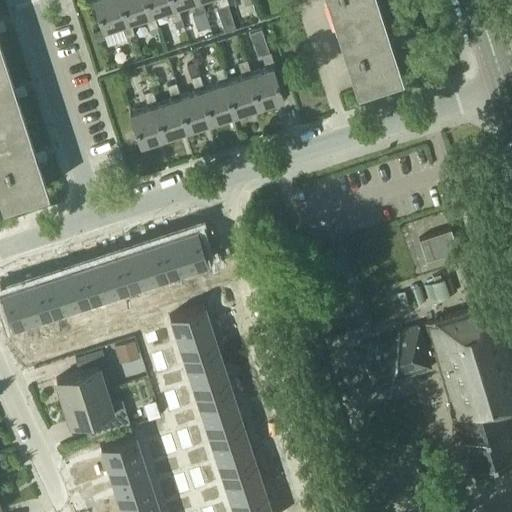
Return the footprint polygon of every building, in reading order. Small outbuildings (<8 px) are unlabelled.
[(127,20),(119,0),(93,0),(102,28),(120,23),(125,37),(134,34),(129,20),(127,20)] [(150,13),(145,0),(119,0),(127,20),(129,20),(144,15),(148,29),(150,28),(157,26),(153,12),(150,13)] [(173,5),(171,0),(145,0),(150,13),(153,12),(168,7),(172,21),(181,18),(177,4),(173,5)] [(171,0),(173,5),(177,4),(188,0),(191,0),(196,13),(205,10),(201,0),(171,0)] [(218,0),(220,6),(217,7),(224,30),(236,26),(228,0),(218,0)] [(380,8),(377,0),(327,0),(334,23),(380,8)] [(334,23),(355,88),(401,73),(380,8),(334,23)] [(197,29),(209,25),(205,10),(196,13),(192,14),(197,29)] [(150,28),(152,36),(160,34),(157,26),(150,28)] [(265,67),(251,71),(247,72),(258,105),(282,97),(272,66),(274,65),(262,27),(249,31),(257,55),(261,54),(265,67)] [(102,28),(92,31),(95,40),(105,37),(102,28)] [(4,58),(0,58),(0,130),(25,122),(16,95),(21,93),(18,84),(13,85),(4,58)] [(247,72),(251,71),(246,58),(237,61),(242,74),(227,79),(224,80),(234,112),(258,105),(247,72)] [(198,73),(194,62),(187,64),(190,76),(198,73)] [(224,80),(227,79),(222,66),(214,69),(218,82),(204,86),(200,88),(211,120),(234,112),(224,80)] [(200,88),(204,86),(200,74),(190,77),(194,90),(180,95),(177,96),(187,127),(211,120),(200,88)] [(177,96),(180,95),(176,81),(166,84),(171,97),(156,102),(154,103),(164,135),(187,127),(177,96)] [(140,143),(141,143),(164,135),(154,103),(156,102),(152,89),(143,92),(147,105),(129,111),(140,143)] [(25,122),(0,130),(0,198),(1,202),(46,187),(37,159),(41,158),(38,148),(34,150),(25,122)] [(426,259),(457,248),(450,227),(419,237),(426,259)] [(198,228),(177,234),(189,269),(209,263),(198,228)] [(177,234),(158,241),(169,275),(189,269),(177,234)] [(158,241),(139,247),(150,282),(169,275),(158,241)] [(139,247),(119,253),(130,288),(150,282),(139,247)] [(119,253),(100,259),(111,294),(130,288),(119,253)] [(100,259),(80,266),(92,300),(111,294),(100,259)] [(80,266),(61,272),(72,307),(92,300),(80,266)] [(61,272),(42,278),(53,313),(72,307),(61,272)] [(456,291),(451,275),(424,284),(429,299),(456,291)] [(42,278),(22,284),(33,319),(53,313),(42,278)] [(22,284),(2,291),(13,326),(33,319),(22,284)] [(203,284),(194,287),(198,297),(207,294),(203,284)] [(194,287),(185,290),(189,300),(198,297),(194,287)] [(164,296),(156,299),(159,309),(168,306),(164,296)] [(156,299),(147,302),(150,312),(159,309),(156,299)] [(511,457),(511,446),(502,414),(511,411),(511,349),(497,300),(425,322),(432,343),(435,353),(449,401),(447,401),(455,428),(459,427),(472,469),(511,457)] [(205,304),(170,315),(177,336),(212,324),(205,304)] [(129,319),(120,322),(123,332),(132,329),(129,319)] [(120,322),(111,325),(114,334),(123,332),(120,322)] [(212,324),(177,336),(183,355),(218,344),(212,324)] [(397,335),(355,347),(368,391),(390,383),(390,379),(431,367),(427,355),(435,353),(432,343),(424,346),(418,324),(397,330),(397,335)] [(90,331),(81,334),(84,344),(93,341),(90,331)] [(156,332),(146,336),(149,344),(159,341),(156,332)] [(81,334),(72,337),(75,347),(84,344),(81,334)] [(115,345),(120,362),(137,357),(132,340),(115,345)] [(51,344),(42,347),(45,357),(54,354),(51,344)] [(218,344),(183,355),(190,374),(224,363),(218,344)] [(42,347),(33,350),(37,359),(45,357),(42,347)] [(162,352),(153,355),(155,364),(165,361),(162,352)] [(165,361),(155,364),(158,373),(168,370),(165,361)] [(224,363),(190,374),(196,394),(231,383),(224,363)] [(104,388),(97,364),(56,377),(63,401),(104,388)] [(231,383),(196,394),(202,413),(237,402),(231,383)] [(71,424),(96,416),(101,431),(130,422),(122,397),(109,402),(104,388),(63,401),(71,424)] [(175,391),(165,394),(168,403),(178,400),(175,391)] [(178,400),(168,403),(171,412),(181,408),(178,400)] [(149,404),(155,422),(165,419),(159,401),(149,404)] [(237,402),(202,413),(208,433),(243,421),(237,402)] [(243,421),(208,433),(215,452),(249,441),(243,421)] [(188,429),(178,433),(181,442),(190,438),(188,429)] [(136,433),(101,445),(107,465),(142,454),(136,433)] [(171,434),(162,438),(164,447),(174,443),(171,434)] [(190,438),(181,442),(183,450),(193,447),(190,438)] [(249,441),(215,452),(221,471),(256,460),(249,441)] [(174,443),(164,447),(167,456),(177,452),(174,443)] [(142,454),(107,465),(114,484),(148,473),(142,454)] [(256,460),(221,471),(227,491),(262,480),(256,460)] [(200,468),(190,471),(193,480),(203,477),(200,468)] [(148,473),(114,484),(120,504),(155,493),(148,473)] [(184,473),(174,476),(177,485),(187,482),(184,473)] [(203,477),(193,480),(196,489),(206,486),(203,477)] [(262,480),(227,491),(233,510),(268,499),(262,480)] [(187,482),(177,485),(180,494),(190,491),(187,482)] [(155,493),(120,504),(122,511),(160,511),(161,511),(155,493)] [(272,511),(268,499),(233,510),(234,511),(272,511)]
